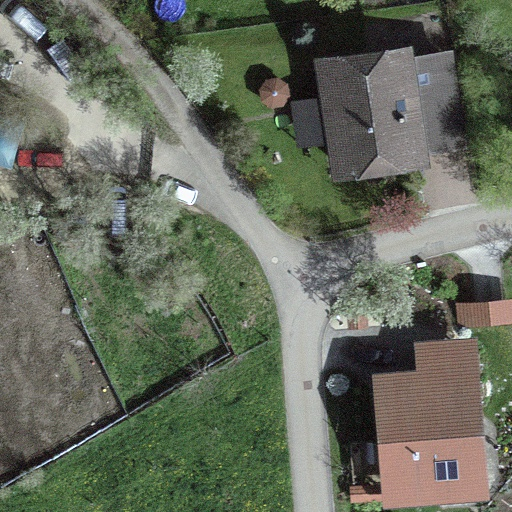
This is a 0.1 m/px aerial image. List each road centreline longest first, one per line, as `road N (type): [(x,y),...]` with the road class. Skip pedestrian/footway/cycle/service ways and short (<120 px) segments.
road 1 (residential): [(73,0),(206,151),(295,277)]
road 2 (residential): [(295,277),(315,511)]
road 3 (residential): [(511,216),(295,277)]
